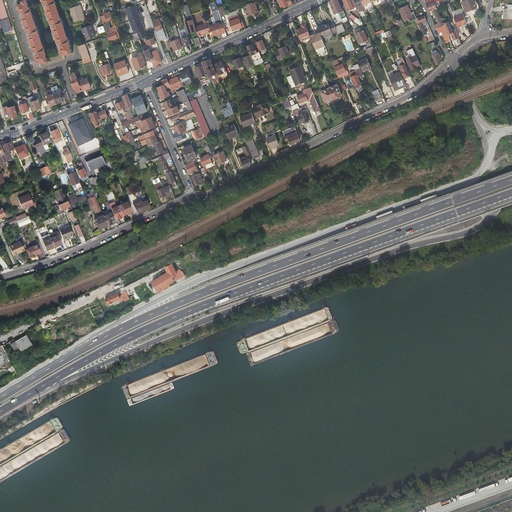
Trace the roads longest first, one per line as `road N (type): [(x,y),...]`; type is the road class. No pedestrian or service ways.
road 1 (primary): [(47,383),(198,307),(511,192)]
road 2 (primary): [(47,383),(396,249),(473,229),(492,214)]
road 3 (primary): [(511,178),(115,331)]
road 4 (primary): [(474,180),(196,279),(129,314),(115,331)]
road 5 (residential): [(453,63),(403,99),(207,195),(190,196)]
road 6 (residential): [(190,196),(0,276)]
road 7 (residential): [(319,0),(144,81)]
road 8 (residential): [(144,81),(0,134)]
road 9 (primary): [(115,331),(0,397)]
road 10 (residential): [(144,81),(190,196)]
